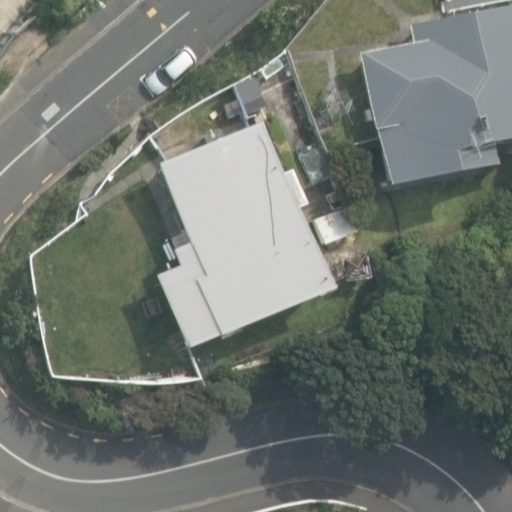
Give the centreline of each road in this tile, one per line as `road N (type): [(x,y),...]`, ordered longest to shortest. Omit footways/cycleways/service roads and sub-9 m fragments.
road 1 (residential): [(484,511),(427,458),(377,436),(292,440),(97,482),(60,477),(0,441)]
road 2 (residential): [(0,176),(207,0)]
